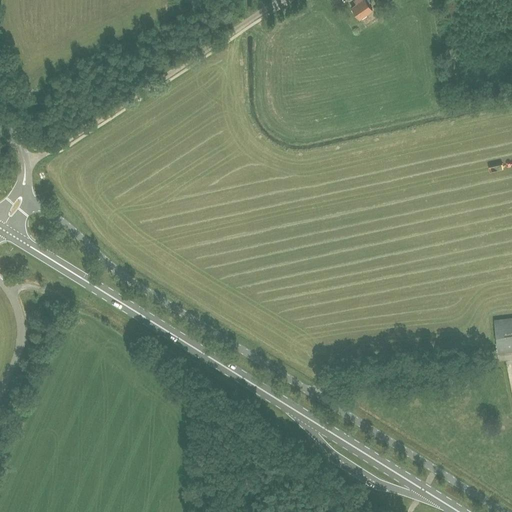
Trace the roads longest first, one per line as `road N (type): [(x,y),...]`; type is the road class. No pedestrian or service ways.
road 1 (unclassified): [(501,511),(128,280),(27,199)]
road 2 (primary): [(458,511),(1,229)]
road 3 (track): [(46,152),(245,24)]
road 4 (unclassified): [(0,395),(21,335),(0,280)]
